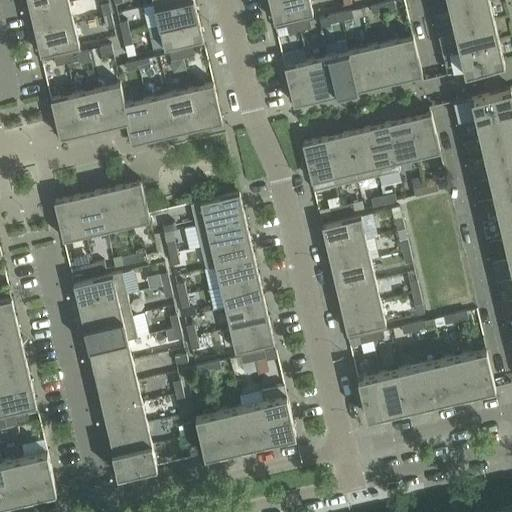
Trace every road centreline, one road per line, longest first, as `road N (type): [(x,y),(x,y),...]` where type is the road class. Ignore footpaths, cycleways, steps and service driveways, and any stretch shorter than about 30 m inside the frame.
road 1 (residential): [(226,0),(344,449)]
road 2 (residential): [(104,506),(42,249)]
road 3 (residential): [(511,412),(344,449)]
road 4 (residential): [(350,484),(511,446)]
road 5 (residential): [(344,449),(196,485)]
road 6 (residential): [(231,511),(350,484)]
